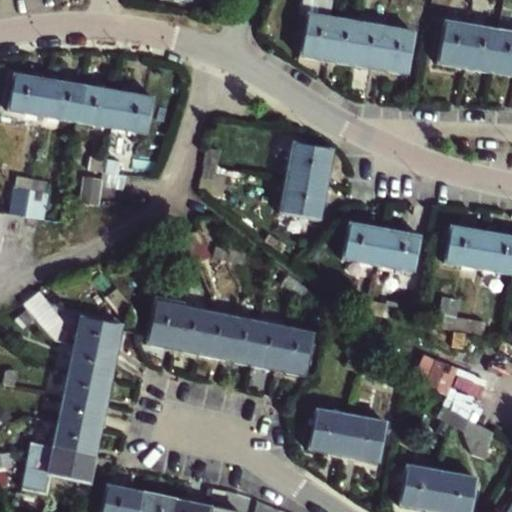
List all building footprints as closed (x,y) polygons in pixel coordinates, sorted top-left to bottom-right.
[(326,61),(333,20),(306,15),(299,56),(326,61)] [(352,65),(358,25),(333,20),(326,61),(352,65)] [(464,67),(471,27),(443,22),(436,62),(464,67)] [(379,70),(386,30),(358,25),(352,65),(379,70)] [(498,32),(471,27),(464,67),(490,72),(498,32)] [(411,34),(386,30),(379,70),(404,74),(411,34)] [(511,75),(511,34),(498,32),(490,72),(511,75)] [(43,116),(49,82),(13,76),(8,111),(43,116)] [(81,87),(49,82),(43,116),(75,122),(81,87)] [(110,127),(115,93),(81,87),(75,122),(110,127)] [(150,99),(115,93),(110,127),(144,133),(150,99)] [(286,178),(324,186),(330,151),(293,145),(286,178)] [(206,149),(204,163),(217,166),(219,151),(206,149)] [(102,173),(104,159),(90,157),(87,170),(102,173)] [(119,162),(104,159),(102,173),(117,175),(119,162)] [(214,181),(217,166),(204,163),(201,179),(214,181)] [(99,189),(100,185),(102,173),(87,170),(83,196),(97,198),(99,189)] [(102,173),(100,185),(123,189),(125,177),(117,175),(102,173)] [(6,213),(24,216),(31,179),(16,177),(14,189),(11,189),(6,213)] [(324,186),(286,178),(280,213),(318,220),(324,186)] [(40,219),(42,207),(46,182),(31,179),(24,216),(40,219)] [(377,265),(383,231),(348,224),(342,258),(352,260),(351,270),(370,274),(372,264),(377,265)] [(478,269),(485,235),(450,229),(444,263),(478,269)] [(418,237),(383,231),(377,265),(411,272),(418,237)] [(478,269),(511,274),(511,239),(485,235),(478,269)] [(173,257),(168,246),(155,251),(158,262),(159,263),(173,257)] [(230,250),(223,249),(215,247),(213,257),(227,261),(230,250)] [(230,250),(227,261),(241,264),(244,254),(230,250)] [(145,268),(159,263),(158,262),(155,251),(139,258),(145,268)] [(280,282),(292,293),(300,285),(286,274),(280,282)] [(300,285),(292,293),(304,302),(311,293),(300,285)] [(173,349),(199,354),(208,314),(205,313),(208,303),(185,298),(182,309),(173,349)] [(437,328),(453,331),(467,333),(470,320),(455,317),(459,301),(443,298),(437,328)] [(355,299),(353,310),(353,312),(368,315),(371,302),(355,299)] [(27,310),(34,318),(45,308),(37,301),(27,310)] [(371,302),(368,315),(384,318),(395,320),(397,304),(386,302),(385,305),(371,302)] [(148,344),(173,349),(182,309),(155,304),(148,344)] [(27,310),(15,321),(23,329),(34,318),(27,310)] [(287,318),(261,313),(259,324),(285,329),(287,318)] [(199,354),(225,360),(234,319),(208,314),(199,354)] [(114,355),(115,355),(120,328),(80,319),(74,347),(114,355)] [(225,360),(251,365),(259,324),(234,319),(225,360)] [(485,323),(470,320),(467,333),(468,334),(482,336),(485,323)] [(259,324),(251,365),(276,370),(285,329),(259,324)] [(285,329),(276,370),(303,375),(311,335),(285,329)] [(69,371),(110,380),(115,355),(114,355),(74,347),(69,371)] [(364,363),(359,360),(351,355),(345,367),(358,375),(364,363)] [(364,363),(358,375),(371,382),(376,372),(378,370),(364,363)] [(6,369),(3,385),(12,387),(17,372),(6,369)] [(104,406),(110,380),(69,371),(63,398),(104,406)] [(58,422),(99,431),(104,406),(63,398),(58,422)] [(443,405),(432,400),(416,425),(428,432),(436,418),(442,407),(443,405)] [(442,407),(436,418),(449,425),(455,413),(442,407)] [(308,448),(342,455),(350,418),(316,411),(308,448)] [(449,425),(462,432),(473,457),(486,460),(493,435),(455,413),(449,425)] [(384,424),(350,418),(342,455),(376,462),(384,424)] [(94,457),(99,431),(58,422),(43,419),(39,445),(53,448),(94,457)] [(89,483),(94,457),(53,448),(47,475),(89,483)] [(8,454),(1,456),(3,469),(11,467),(8,454)] [(440,474),(405,468),(399,506),(433,511),(440,474)] [(468,511),(475,480),(440,474),(433,511),(468,511)] [(138,511),(142,495),(107,487),(102,511),(138,511)] [(142,495),(138,511),(172,511),(175,501),(142,495)] [(207,511),(209,509),(175,501),(172,511),(207,511)]
